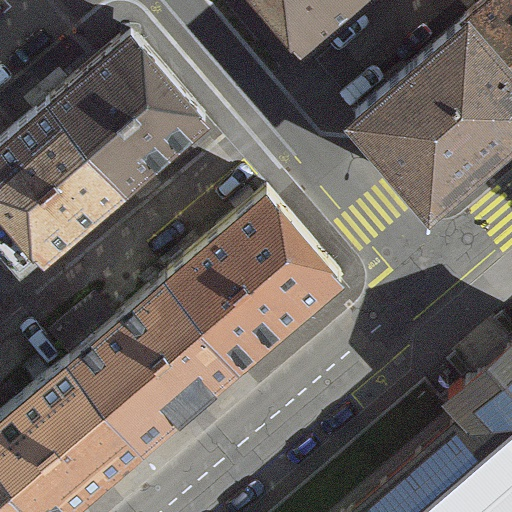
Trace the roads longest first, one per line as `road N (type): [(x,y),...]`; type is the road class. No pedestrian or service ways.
road 1 (unclassified): [(172,511),(428,294)]
road 2 (unclassified): [(428,294),(271,107)]
road 3 (unclassified): [(398,0),(271,107)]
road 4 (unclassified): [(271,107),(178,0)]
